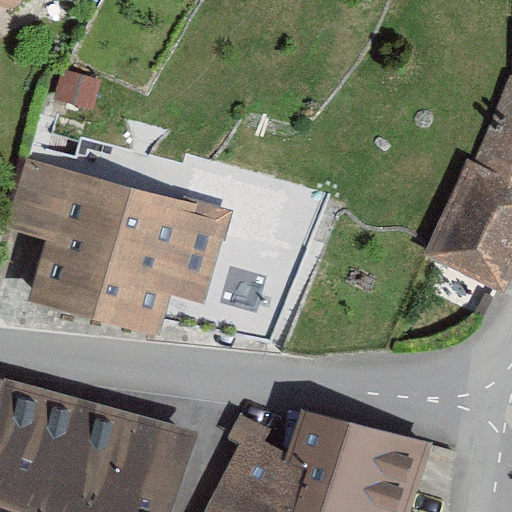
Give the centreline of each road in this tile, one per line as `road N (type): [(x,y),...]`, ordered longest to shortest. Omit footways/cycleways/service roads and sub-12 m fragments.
road 1 (residential): [(0,346),(226,368),(507,376)]
road 2 (residential): [(489,511),(507,376)]
